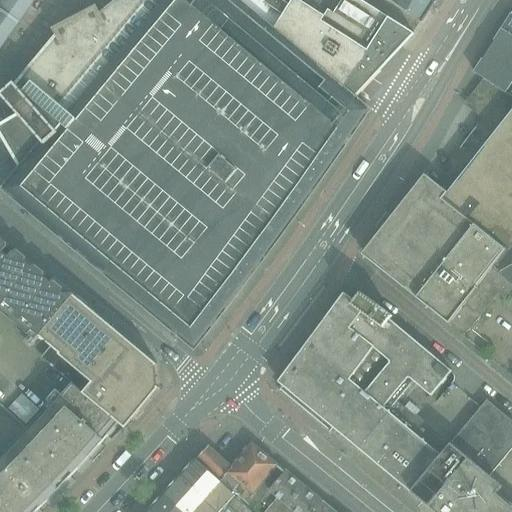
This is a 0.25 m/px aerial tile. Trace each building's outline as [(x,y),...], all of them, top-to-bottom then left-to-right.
[(0,0),(0,42),(19,15),(22,10),(29,0),(0,0)] [(414,34),(407,30),(361,0),(341,0),(334,13),(328,9),(323,17),(315,12),(298,0),(293,0),(274,31),(235,0),(120,0),(117,3),(116,1),(98,15),(95,10),(56,30),(61,38),(54,45),(19,87),(16,84),(2,95),(16,113),(17,115),(0,124),(0,134),(8,149),(20,169),(3,189),(55,233),(56,232),(66,240),(66,241),(68,243),(69,242),(79,251),(78,252),(80,254),(81,253),(91,261),(91,262),(93,264),(94,263),(104,271),(103,272),(105,274),(106,273),(116,282),(115,283),(118,285),(119,284),(129,292),(128,293),(130,295),(131,294),(141,302),(140,303),(143,305),(144,304),(154,313),(153,314),(155,316),(156,315),(166,323),(165,324),(168,326),(168,325),(178,334),(178,335),(195,349),(206,335),(205,334),(213,324),(214,324),(216,322),(215,321),(223,311),(224,311),(226,309),(225,308),(233,298),(234,298),(236,296),(235,296),(243,285),(244,286),(246,283),(245,283),(253,272),(254,273),(255,270),(263,259),(263,260),(265,257),(264,257),(272,246),(273,247),(275,244),(274,244),(282,233),(283,234),(284,231),(292,220),(294,218),(293,218),(301,207),(302,207),(304,205),(303,204),(311,192),(312,193),(314,190),(313,190),(321,179),(321,180),(323,177),(330,166),(331,166),(333,164),(332,163),(339,153),(340,153),(342,151),(341,150),(349,139),(349,140),(351,137),(350,136),(357,125),(359,126),(360,124),(359,123),(366,112),(368,113),(369,110),(367,108),(352,97),(333,123),(324,116),(312,108),(332,80),(334,78),(336,75),(338,73),(341,72),(344,70),(346,69),(349,68),(352,67),(355,67),(358,66),(361,66),(364,66),(367,67),(370,68),(373,69),(414,34)] [(235,0),(274,31),(293,0),(235,0)] [(322,0),(298,0),(315,12),(322,0)] [(431,0),(391,0),(393,1),(392,3),(393,3),(394,2),(421,22),(420,23),(421,23),(421,24),(435,3),(431,0)] [(511,13),(502,30),(511,36),(511,13)] [(511,36),(502,30),(488,52),(511,66),(511,36)] [(511,66),(488,52),(475,73),(484,79),(508,93),(511,86),(511,66)] [(424,179),(424,180),(422,183),(508,251),(511,245),(511,95),(508,93),(484,79),(469,99),(511,132),(500,145),(483,131),(448,172),(459,181),(446,196),(427,179),(426,178),(425,178),(424,179)] [(449,324),(452,321),(493,269),(508,251),(422,183),(393,220),(390,217),(380,229),(384,232),(367,253),(366,253),(365,254),(366,255),(367,255),(428,303),(426,305),(449,324)] [(0,303),(21,320),(18,324),(30,335),(34,331),(55,349),(44,361),(72,384),(119,423),(124,427),(126,429),(160,388),(158,386),(156,366),(158,364),(78,298),(79,298),(73,293),(73,294),(53,296),(52,283),(8,247),(8,243),(0,236),(0,303)] [(511,245),(508,251),(493,269),(503,277),(511,284),(511,245)] [(503,277),(493,269),(452,321),(465,332),(476,320),(501,288),(497,285),(503,277)] [(344,293),(278,382),(282,385),(279,390),(330,432),(334,427),(435,511),(511,511),(511,507),(511,508),(496,495),(495,493),(501,486),(489,477),(511,449),(511,421),(487,401),(452,442),(418,414),(416,416),(398,400),(415,380),(433,395),(452,371),(390,319),(393,316),(360,293),(354,301),(344,293)] [(0,511),(44,511),(61,495),(69,486),(100,454),(105,448),(124,427),(119,423),(72,384),(49,410),(42,418),(13,449),(0,461),(0,511)] [(196,459),(251,511),(252,511),(269,492),(269,491),(286,471),(278,465),(252,443),(251,445),(232,467),(208,446),(196,459)] [(251,511),(196,459),(180,477),(217,511),(251,511)] [(283,511),(305,487),(286,471),(269,491),(269,492),(277,499),(266,511),(283,511)] [(217,511),(180,477),(164,494),(184,511),(217,511)] [(315,511),(323,503),(305,487),(283,511),(315,511)] [(184,511),(164,494),(148,511),(184,511)] [(334,511),(323,503),(315,511),(334,511)]
